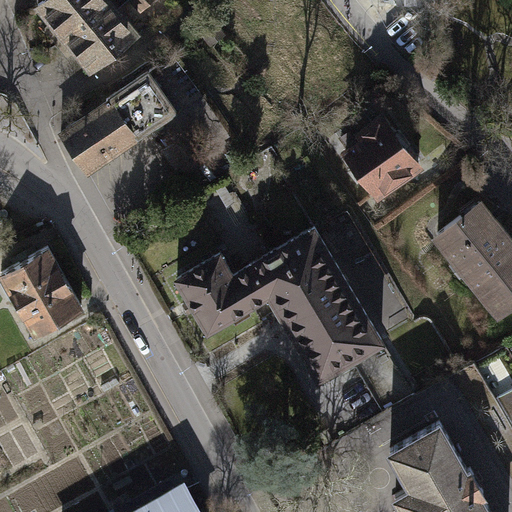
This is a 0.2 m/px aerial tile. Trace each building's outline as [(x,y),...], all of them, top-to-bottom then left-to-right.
[(41,0),(39,3),(92,68),(138,31),(119,8),(111,0),(41,0)] [(111,0),(119,8),(127,0),(133,0),(143,8),(150,0),(111,0)] [(435,0),(396,0),(413,19),(435,0)] [(211,18),(199,28),(210,42),(223,32),(211,18)] [(164,67),(177,100),(200,90),(186,58),(164,67)] [(110,101),(61,132),(86,170),(151,127),(154,132),(164,125),(160,119),(175,110),(149,71),(108,98),(110,101)] [(418,162),(382,113),(360,130),(364,136),(347,149),(379,191),(418,162)] [(180,141),(164,151),(180,175),(195,165),(180,141)] [(234,148),(226,153),(232,162),(240,158),(234,148)] [(511,302),(511,240),(479,199),(438,232),(501,311),(511,302)] [(251,303),(268,293),(331,256),(313,225),(233,273),(251,303)] [(48,245),(1,272),(35,331),(81,304),(48,245)] [(246,306),(251,303),(233,273),(220,251),(177,277),(190,298),(183,302),(188,311),(195,307),(208,329),(231,315),(235,322),(250,313),(246,306)] [(381,338),(331,256),(268,293),(318,376),(381,338)] [(401,365),(337,382),(345,411),(409,395),(401,365)] [(511,390),(498,398),(511,423),(511,390)] [(390,447),(411,484),(395,493),(405,511),(493,511),(482,492),(485,490),(471,466),(468,468),(440,419),(390,447)] [(153,511),(177,499),(170,486),(122,511),(153,511)]
